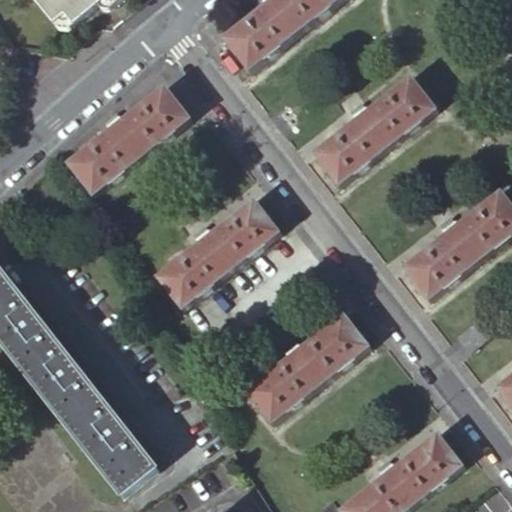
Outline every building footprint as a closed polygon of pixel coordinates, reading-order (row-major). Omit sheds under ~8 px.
[(115,11),(128,0),(32,0),(55,28),(66,19),(75,30),(108,2),(115,11)] [(348,0),(284,0),(281,3),(278,0),(277,0),(271,5),(266,9),(269,12),(227,45),(251,77),(348,0)] [(437,114),(413,83),(369,117),(368,115),(356,124),(358,127),(317,159),(341,190),(437,114)] [(192,124),(167,93),(124,126),(122,123),(111,132),(113,135),(71,168),(96,199),(192,124)] [(511,241),(511,209),(502,198),(459,231),(458,228),(446,237),(448,240),(405,273),(431,305),(511,241)] [(280,238),(256,207),(214,240),(212,238),(201,246),(203,249),(161,282),(185,313),(280,238)] [(51,232),(33,210),(18,221),(35,244),(51,232)] [(159,475),(0,272),(0,342),(125,502),(159,475)] [(275,428),(371,352),(346,321),(303,355),(301,352),(291,360),(293,363),(250,396),(275,428)] [(493,340),(482,325),(461,341),(473,355),(493,340)] [(511,383),(500,393),(511,408),(511,383)] [(413,511),(465,472),(440,440),(397,474),(395,471),(385,480),(386,482),(348,511),(413,511)]
